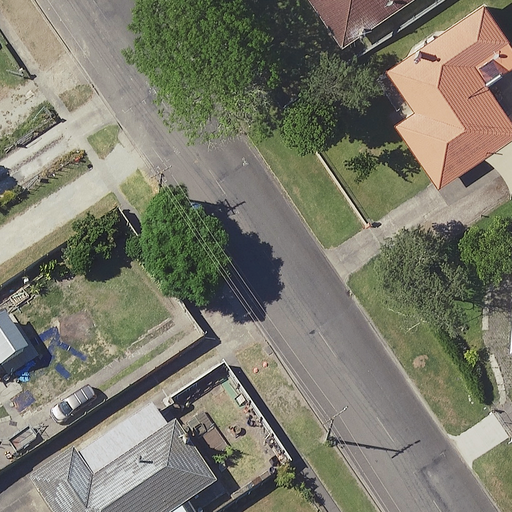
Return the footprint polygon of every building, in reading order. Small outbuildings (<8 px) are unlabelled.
[(314,0),(337,32),(383,0),(314,0)] [(511,48),(511,46),(481,0),(459,0),(359,66),(429,173),(511,119),(479,70),(511,48)] [(505,268),(485,266),(480,324),(500,325),(500,337),(511,337),(511,200),(505,268)] [(0,423),(114,347),(54,259),(0,295),(0,423)] [(185,511),(176,498),(196,484),(139,402),(29,477),(52,511),(185,511)]
